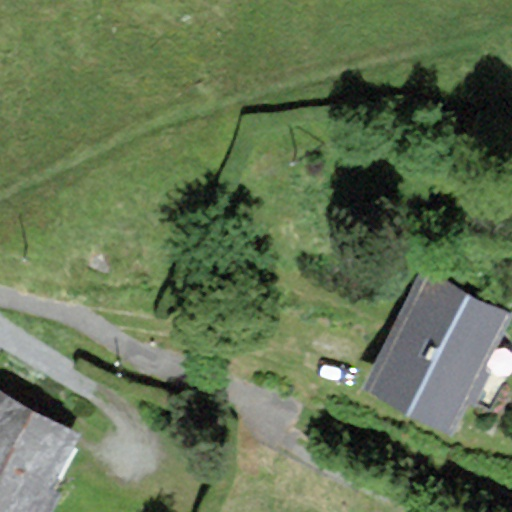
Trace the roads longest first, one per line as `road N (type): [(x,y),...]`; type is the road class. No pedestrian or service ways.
road 1 (track): [(0,193),(182,109),(511,34)]
road 2 (track): [(0,299),(264,395)]
road 3 (track): [(108,467),(128,443),(124,415),(0,331)]
